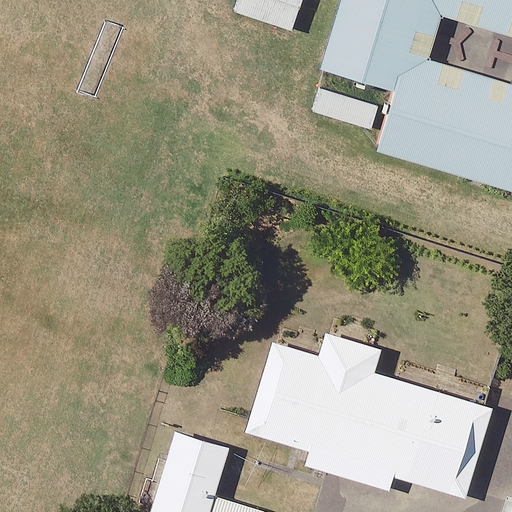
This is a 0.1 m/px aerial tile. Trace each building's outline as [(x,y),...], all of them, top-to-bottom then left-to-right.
[(383,0),(294,0),(270,88),(351,111),(383,0)] [(511,0),(386,0),(375,40),(511,78),(511,0)] [(511,131),(364,89),(336,186),(511,235),(511,131)] [(429,511),(454,425),(230,361),(202,458),(391,511),(429,511)] [(185,511),(195,478),(123,457),(107,511),(185,511)]
